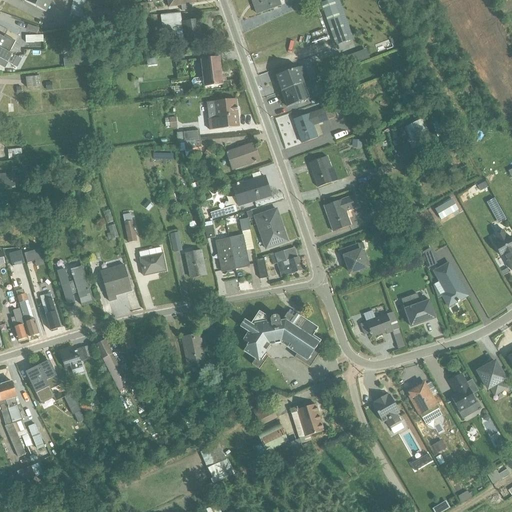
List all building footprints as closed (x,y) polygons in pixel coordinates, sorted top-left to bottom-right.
[(25,0),(24,1),(46,14),(53,0),(25,0)] [(81,18),(83,12),(85,0),(73,0),(70,15),(81,18)] [(167,0),(169,8),(181,6),(182,11),(191,9),(191,4),(196,3),(195,0),(167,0)] [(251,0),(257,14),(281,6),(279,0),(251,0)] [(319,0),(335,46),(353,40),(339,0),(319,0)] [(83,12),(81,18),(79,25),(148,16),(147,3),(83,12)] [(160,16),(163,36),(174,34),(176,46),(203,42),(199,20),(182,22),(180,13),(160,16)] [(16,41),(5,35),(4,37),(0,35),(0,47),(9,52),(16,41)] [(44,48),(43,35),(25,36),(26,42),(34,42),(34,48),(44,48)] [(0,59),(12,66),(17,56),(9,52),(0,47),(0,59)] [(217,50),(201,53),(201,60),(218,58),(217,50)] [(366,50),(339,60),(342,69),(369,58),(366,50)] [(147,66),(156,65),(155,57),(146,58),(147,66)] [(221,77),(219,58),(218,58),(201,60),(200,60),(203,78),(194,79),(192,82),(192,85),(195,87),(204,86),(204,87),(222,85),(222,83),(224,81),(224,78),(221,77)] [(290,71),(276,76),(279,86),(281,92),(310,81),(304,66),(290,71)] [(38,76),(26,77),(27,87),(39,86),(38,76)] [(306,100),(315,97),(310,81),(281,92),(287,107),(306,100)] [(344,84),(334,87),(336,94),(352,89),(350,83),(344,85),(344,84)] [(216,119),(208,120),(209,131),(239,127),(236,99),(214,102),(216,119)] [(333,106),(294,120),(302,144),(318,138),(317,136),(323,135),(320,126),(323,125),(322,123),(329,121),(328,120),(337,117),(337,118),(344,115),(340,103),(333,105),(333,106)] [(170,129),(177,128),(176,117),(169,118),(170,120),(165,120),(165,127),(170,126),(170,129)] [(422,119),(405,127),(410,142),(408,143),(411,151),(418,148),(417,146),(432,140),(422,119)] [(21,130),(11,131),(12,141),(22,140),(21,130)] [(179,142),(200,140),(199,131),(183,133),(177,133),(178,143),(179,142)] [(200,140),(179,142),(181,160),(192,158),(201,157),(200,140)] [(254,144),(226,153),(232,170),(259,161),(254,144)] [(9,159),(22,158),(21,149),(8,150),(9,159)] [(328,170),(332,169),(327,157),(309,163),(318,188),(332,182),(328,170)] [(430,172),(434,181),(443,176),(439,167),(430,172)] [(260,172),(252,174),(254,180),(262,178),(260,172)] [(0,174),(0,189),(0,190),(15,189),(14,173),(0,174)] [(214,183),(212,177),(201,181),(203,187),(214,183)] [(254,180),(232,187),(237,204),(270,193),(265,177),(262,178),(254,180)] [(193,192),(199,189),(197,182),(190,184),(193,192)] [(483,183),(476,186),(480,194),(487,190),(483,183)] [(29,190),(32,202),(39,200),(36,188),(29,190)] [(167,196),(169,205),(177,203),(174,194),(167,196)] [(355,195),(340,200),(341,201),(324,207),(333,232),(350,226),(350,227),(351,226),(346,212),(359,207),(355,195)] [(494,199),(487,202),(498,224),(506,220),(494,199)] [(148,201),(143,207),(149,211),(153,205),(148,201)] [(235,205),(210,213),(212,220),(237,212),(235,205)] [(404,215),(401,205),(396,207),(396,206),(381,212),(385,221),(399,216),(399,217),(404,215)] [(114,222),(110,210),(104,212),(107,224),(114,222)] [(276,210),(254,217),(265,250),(288,242),(276,210)] [(246,251),(254,249),(246,212),(238,215),(239,220),(240,220),(242,235),(229,238),(235,269),(249,266),(246,251)] [(121,223),(124,222),(124,223),(128,243),(137,241),(133,221),(131,214),(123,215),(123,216),(120,217),(121,223)] [(236,216),(225,219),(227,224),(237,220),(236,216)] [(401,234),(405,227),(393,221),(389,228),(401,234)] [(213,226),(211,226),(210,222),(204,223),(205,227),(204,227),(206,239),(215,237),(213,226)] [(110,233),(107,234),(109,239),(112,238),(112,239),(119,237),(115,225),(108,227),(110,233)] [(508,258),(509,260),(506,261),(511,270),(511,238),(511,237),(508,239),(503,230),(493,236),(496,240),(492,242),(500,256),(505,254),(506,256),(505,257),(506,259),(508,258)] [(170,234),(173,252),(182,251),(179,232),(170,234)] [(229,238),(215,241),(222,272),(235,269),(229,238)] [(358,243),(338,251),(344,268),(348,266),(350,274),(368,267),(368,266),(370,266),(364,250),(363,251),(363,250),(361,251),(358,243)] [(45,256),(42,246),(36,248),(36,247),(22,250),(26,264),(34,262),(33,259),(45,256)] [(161,248),(139,252),(140,258),(144,276),(166,271),(162,253),(161,248)] [(206,275),(201,250),(185,253),(191,279),(206,275)] [(21,251),(9,255),(13,267),(24,263),(21,251)] [(283,251),(274,254),(281,277),(302,271),(298,258),(286,261),(283,251)] [(260,278),(269,277),(267,258),(258,259),(260,278)] [(439,283),(436,285),(449,307),(457,302),(458,303),(459,302),(459,301),(468,296),(448,262),(432,271),(439,283)] [(132,291),(124,264),(100,271),(109,302),(116,299),(115,296),(132,291)] [(81,267),(71,270),(74,281),(69,283),(65,269),(57,271),(68,304),(75,302),(72,295),(78,293),(82,306),(92,303),(81,267)] [(44,293),(52,290),(50,282),(41,285),(44,293)] [(24,289),(16,291),(17,296),(25,323),(29,337),(39,334),(35,320),(34,320),(26,294),(24,289)] [(50,294),(40,297),(45,314),(50,331),(52,331),(52,332),(57,330),(57,329),(60,328),(50,294)] [(417,294),(401,300),(411,327),(434,319),(427,298),(419,301),(417,294)] [(23,325),(24,324),(19,309),(13,311),(15,317),(11,318),(14,327),(18,341),(27,338),(23,325)] [(313,336),(318,329),(290,310),(281,322),(280,322),(280,319),(279,318),(278,317),(277,316),(276,316),(274,316),(273,316),(272,317),(271,317),(270,319),(270,320),(270,321),(271,324),(267,325),(265,316),(259,312),(251,325),(244,321),(240,327),(248,332),(243,340),(248,344),(246,346),(247,347),(243,352),(255,360),(252,364),(259,369),(268,357),(264,355),(270,346),(281,344),(297,355),(295,357),(310,367),(323,348),(318,345),(320,341),(313,336)] [(399,329),(393,312),(375,318),(372,311),(363,314),(366,322),(360,324),(364,335),(370,333),(372,337),(386,332),(386,334),(392,332),(399,329)] [(207,333),(208,338),(208,340),(220,338),(217,324),(206,326),(207,333)] [(399,329),(392,332),(398,349),(405,346),(399,329)] [(125,354),(127,358),(138,355),(131,332),(121,335),(124,343),(120,344),(123,354),(125,354)] [(208,338),(207,333),(200,335),(182,338),(189,373),(193,372),(198,372),(198,367),(192,368),(192,367),(206,364),(201,340),(208,338)] [(110,374),(111,373),(122,396),(127,393),(125,389),(126,389),(117,370),(120,369),(105,340),(95,345),(110,374)] [(82,367),(81,361),(94,357),(91,346),(85,348),(85,347),(76,350),(77,353),(75,354),(73,348),(59,352),(65,368),(70,367),(71,371),(72,371),(73,376),(84,372),(82,367)] [(488,391),(490,389),(494,397),(508,389),(504,382),(505,381),(496,362),(489,366),(488,364),(483,367),(484,368),(478,372),(488,391)] [(49,386),(51,389),(61,384),(50,363),(44,367),(42,364),(37,367),(46,387),(49,386)] [(31,369),(25,372),(29,381),(35,392),(41,404),(55,397),(51,389),(49,386),(46,387),(37,367),(31,369)] [(461,374),(449,381),(456,392),(450,396),(459,411),(457,412),(462,420),(481,409),(476,400),(476,401),(472,394),(474,393),(468,383),(466,384),(461,374)] [(478,391),(472,380),(468,383),(474,393),(478,391)] [(425,385),(432,397),(439,393),(432,381),(425,385)] [(0,386),(17,433),(25,430),(18,405),(19,405),(12,382),(0,386)] [(432,397),(425,385),(424,383),(407,393),(420,416),(421,418),(422,418),(426,424),(442,415),(432,397)] [(26,455),(17,433),(0,386),(0,385),(0,406),(2,411),(1,411),(6,426),(4,426),(18,458),(26,455)] [(72,394),(64,397),(73,415),(80,411),(72,394)] [(397,415),(400,413),(390,395),(388,396),(387,395),(373,402),(374,404),(372,405),(382,423),(386,421),(390,428),(401,421),(397,415)] [(124,399),(118,402),(126,420),(124,421),(128,428),(136,424),(124,399)] [(80,404),(86,416),(92,413),(87,401),(80,404)] [(323,431),(315,404),(298,410),(297,407),(290,409),(292,414),(291,414),(299,439),(287,443),(294,464),(306,460),(301,444),(311,441),(310,436),(323,431)] [(257,420),(252,422),(255,428),(277,418),(271,405),(254,413),(257,420)] [(217,409),(209,410),(210,413),(205,414),(206,422),(220,419),(219,412),(218,412),(217,409)] [(261,444),(255,447),(260,455),(288,442),(280,424),(257,435),(261,444)] [(207,469),(206,469),(212,483),(205,486),(210,496),(239,481),(228,459),(226,460),(217,439),(206,443),(209,449),(200,453),(207,469)] [(441,440),(432,445),(437,454),(446,448),(441,440)] [(436,455),(441,464),(446,461),(442,452),(436,455)] [(427,456),(421,463),(426,469),(433,462),(427,456)] [(421,463),(418,466),(423,472),(426,469),(421,463)] [(32,470),(36,477),(43,474),(40,466),(32,470)] [(36,477),(32,470),(31,467),(17,472),(21,482),(36,477)] [(496,470),(487,475),(492,484),(510,474),(508,469),(499,474),(496,470)] [(467,492),(459,497),(462,503),(470,497),(467,492)]
